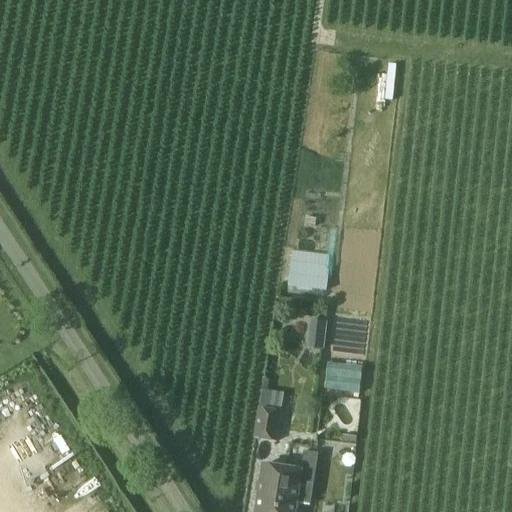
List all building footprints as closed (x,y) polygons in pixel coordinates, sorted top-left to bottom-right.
[(327,292),(329,271),(328,271),(330,257),(292,253),(288,287),(327,292)] [(310,320),(309,346),(318,346),(319,321),(310,320)] [(264,389),(261,403),(283,407),(285,393),(264,389)] [(276,444),(281,412),(258,409),(253,439),(276,444)] [(310,507),(317,455),(302,453),(299,472),(263,466),(255,511),(295,511),(296,505),(310,507)]
